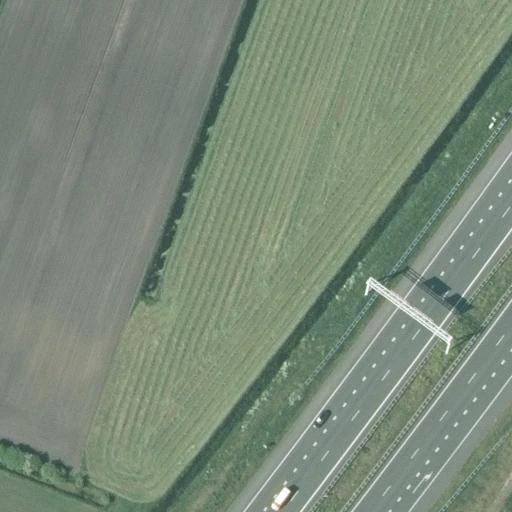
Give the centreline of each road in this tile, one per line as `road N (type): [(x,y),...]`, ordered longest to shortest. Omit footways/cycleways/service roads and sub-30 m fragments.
road 1 (motorway): [(511,205),(283,511)]
road 2 (motorway): [(371,511),(511,325)]
